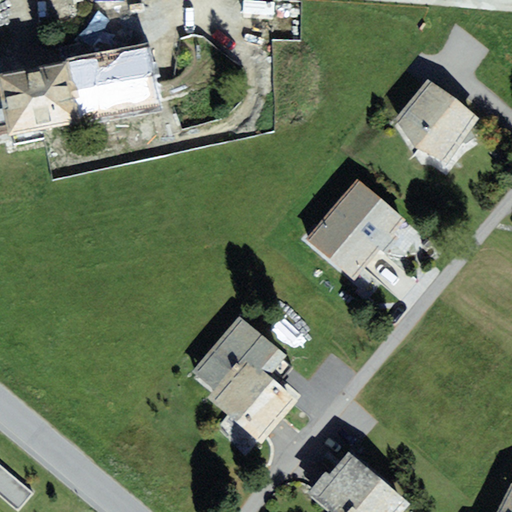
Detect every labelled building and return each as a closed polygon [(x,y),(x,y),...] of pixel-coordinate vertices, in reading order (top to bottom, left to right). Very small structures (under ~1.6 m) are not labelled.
[(150,46),(0,74),(0,133),(8,132),(9,136),(161,107),(150,46)] [(447,162),(480,120),(427,79),(395,121),(417,147),(447,162)] [(358,178),(332,208),(380,250),(385,255),(400,238),(394,233),(406,220),(358,178)] [(354,280),(380,250),(332,208),(306,238),(354,280)] [(243,354),(270,376),(287,355),(240,316),(193,371),(214,389),(243,354)] [(214,389),(207,398),(263,444),(299,401),(270,376),(243,354),(214,389)] [(403,511),(411,503),(348,452),(330,474),(326,471),(308,493),(331,511),(403,511)] [(34,493),(0,463),(0,494),(19,510),(34,493)] [(511,511),(511,482),(509,482),(494,511),(511,511)]
